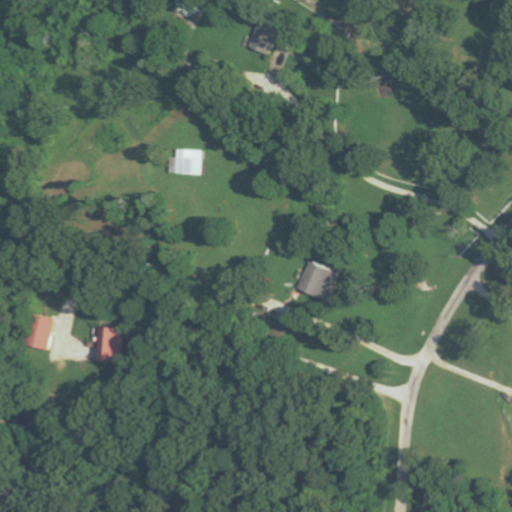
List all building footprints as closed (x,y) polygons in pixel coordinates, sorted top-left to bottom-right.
[(257,48),(276,55),(281,42),(296,48),(302,30),(268,18),(257,48)] [(173,157),(173,174),(204,175),(205,151),(181,150),(180,157),(173,157)] [(336,270),(312,261),(301,291),(325,299),(336,270)] [(26,345),(49,350),(56,320),(33,315),(26,345)] [(101,362),(126,363),(127,328),(102,328),(101,362)]
